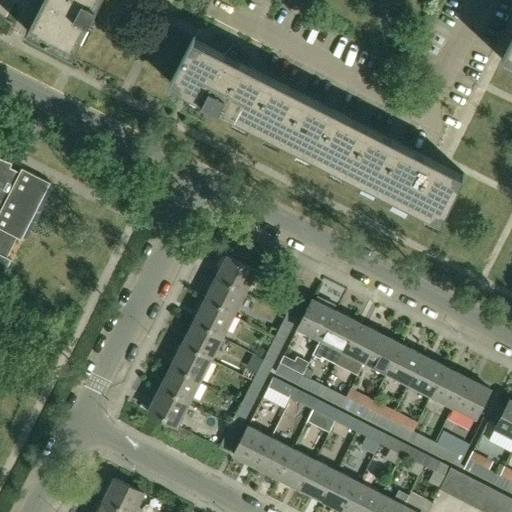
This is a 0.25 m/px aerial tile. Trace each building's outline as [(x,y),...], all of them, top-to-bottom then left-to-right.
[(29,28),(28,30),(74,54),(100,0),(47,0),(51,2),(36,32),(29,28)] [(233,44),(225,53),(220,59),(191,45),(195,38),(193,37),(170,84),(440,221),(455,191),(458,192),(460,188),(457,186),(463,175),(462,174),(458,181),(238,68),(245,56),(247,59),(248,58),(242,52),(237,47),(232,41),(231,42),(233,44)] [(511,38),(501,60),(511,65),(511,38)] [(21,239),(48,186),(20,171),(18,175),(10,171),(9,171),(11,167),(0,161),(0,282),(3,276),(11,259),(7,257),(17,237),(21,239)] [(244,292),(255,270),(226,256),(215,277),(244,292)] [(233,314),(244,292),(215,277),(204,300),(233,314)] [(286,314),(294,319),(306,296),(288,287),(277,310),(286,314)] [(320,340),(334,311),(311,299),(297,328),(320,340)] [(222,336),(233,314),(204,300),(193,322),(222,336)] [(334,366),(342,351),(356,322),(334,311),(320,340),(311,356),(318,360),(319,358),(334,366)] [(294,319),(286,314),(274,336),(283,341),(294,319)] [(211,359),(222,336),(193,322),(182,344),(211,359)] [(364,362),(379,333),(356,322),(342,351),(364,362)] [(386,373),(401,345),(379,333),(364,362),(386,373)] [(263,358),(272,363),(283,341),(274,336),(263,358)] [(199,381),(211,359),(182,344),(171,366),(199,381)] [(408,385),(423,356),(401,345),(386,373),(408,385)] [(430,396),(445,367),(423,356),(408,385),(430,396)] [(252,381),(261,385),(272,363),(263,358),(252,381)] [(275,372),(297,383),(302,374),(280,363),(275,372)] [(188,403),(199,381),(171,366),(159,388),(188,403)] [(453,407),(467,378),(445,367),(430,396),(453,407)] [(320,394),(324,385),(302,374),(297,383),(320,394)] [(268,386),(290,397),(295,389),(272,377),(268,386)] [(475,418),(489,389),(467,378),(453,407),(475,418)] [(241,403),(249,407),(261,385),(252,381),(241,403)] [(346,397),(324,385),(320,394),(342,405),(346,397)] [(176,426),(188,403),(159,388),(147,412),(176,426)] [(268,398),(282,406),(287,396),(273,389),(268,398)] [(316,400),(295,389),(290,397),(312,408),(316,400)] [(364,417),(372,400),(350,389),(346,397),(342,405),(364,417)] [(511,437),(511,400),(509,399),(494,428),(511,437)] [(339,411),(316,400),(312,408),(334,420),(339,411)] [(386,428),(395,412),(372,400),(364,417),(386,428)] [(229,425),(238,429),(249,407),(241,403),(229,425)] [(361,423),(339,411),(334,420),(356,431),(361,423)] [(413,431),(417,423),(395,412),(386,428),(409,439),(413,431)] [(383,434),(361,423),(356,431),(379,442),(383,434)] [(238,429),(229,425),(218,447),(227,452),(238,429)] [(255,466),(270,437),(247,425),(232,455),(255,466)] [(435,442),(413,431),(409,439),(431,451),(435,442)] [(405,445),(383,434),(379,442),(390,448),(384,458),(396,464),(401,454),(401,453),(405,445)] [(277,478),(292,448),(270,437),(255,466),(277,478)] [(458,453),(435,442),(431,451),(453,462),(458,453)] [(427,457),(405,445),(401,453),(401,454),(423,465),(427,457)] [(299,489),(314,459),(292,448),(277,478),(299,489)] [(450,468),(427,457),(423,465),(446,476),(450,468)] [(321,500),(336,471),(314,459),(299,489),(321,500)] [(468,459),(464,468),(495,484),(500,475),(468,459)] [(450,494),(461,473),(450,468),(446,476),(439,489),(450,494)] [(344,511),(358,482),(336,471),(321,500),(344,511)] [(461,500),(471,479),(461,473),(450,494),(461,500)] [(511,481),(500,475),(495,484),(511,491),(511,481)] [(133,511),(143,493),(114,478),(103,499),(127,511),(133,511)] [(471,505),(482,484),(471,479),(461,500),(471,505)] [(345,511),(370,511),(381,493),(358,482),(344,511),(345,511)] [(492,490),(482,484),(471,505),(482,511),(492,490)] [(398,511),(403,504),(408,494),(398,489),(393,499),(381,493),(370,511),(398,511)] [(484,511),(494,511),(503,495),(492,490),(482,511),(484,511)] [(507,511),(511,503),(511,499),(503,495),(494,511),(507,511)] [(127,511),(103,499),(96,511),(127,511)]
